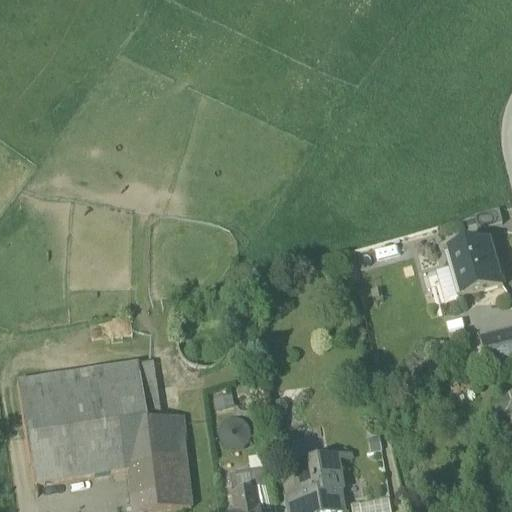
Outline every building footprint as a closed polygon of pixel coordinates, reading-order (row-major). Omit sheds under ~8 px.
[(475,221),(479,235),(487,232),(502,228),(498,215),(475,221)] [(455,272),(463,301),(503,290),(490,244),(451,255),(445,257),(450,274),(455,272)] [(455,272),(450,274),(458,303),(463,301),(455,272)] [(175,342),(177,353),(182,362),(190,368),(200,371),(211,370),(220,365),(226,357),(229,346),(228,336),(223,327),(214,321),(204,318),(194,319),(185,324),(178,332),(175,342)] [(511,335),(480,343),(487,370),(511,363),(511,335)] [(151,366),(135,369),(143,424),(143,426),(159,424),(151,366)] [(135,369),(36,383),(45,439),(143,424),(135,369)] [(24,442),(45,439),(36,383),(15,387),(24,442)] [(489,405),(495,421),(508,416),(511,414),(511,406),(509,398),(489,405)] [(159,424),(143,426),(149,470),(154,511),(188,511),(191,511),(180,422),(159,424)] [(33,489),(127,474),(149,470),(143,426),(143,424),(45,439),(24,442),(23,442),(33,489)] [(302,511),(341,511),(340,502),(337,503),(336,495),(341,494),(339,481),(336,462),(312,466),(313,475),(297,478),(301,500),(302,511)] [(154,511),(149,470),(127,474),(130,511),(154,511)] [(258,511),(255,492),(232,497),(234,511),(258,511)] [(289,502),(290,511),(302,511),(301,500),(289,502)]
